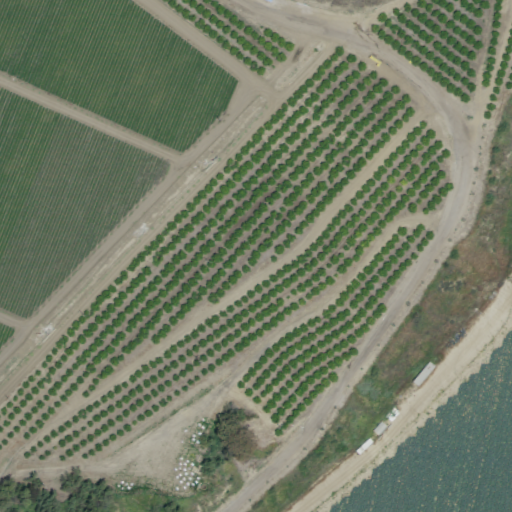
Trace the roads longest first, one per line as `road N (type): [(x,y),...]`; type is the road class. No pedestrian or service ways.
road 1 (residential): [(251,0),(360,36),(435,96),(465,139),(466,177),(440,245),(328,415),(235,511)]
road 2 (track): [(0,480),(48,427),(302,246),(435,96)]
road 3 (track): [(450,226),(423,219),(393,226),(340,291),(147,442),(103,465),(3,475)]
road 4 (track): [(0,354),(249,95),(243,73),(146,0)]
road 5 (track): [(0,391),(328,49),(332,30)]
road 6 (track): [(511,296),(498,323),(383,443),(297,511)]
road 7 (track): [(183,161),(0,80)]
